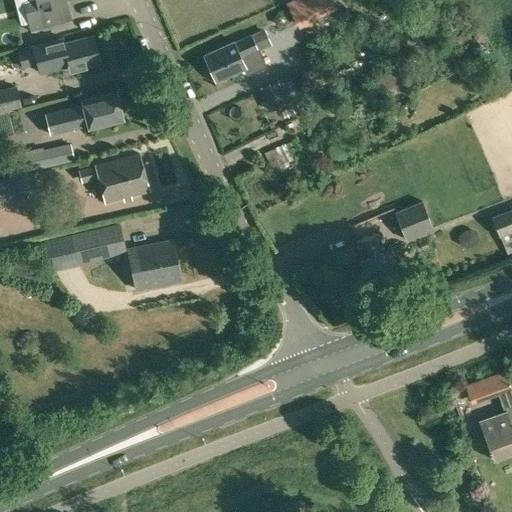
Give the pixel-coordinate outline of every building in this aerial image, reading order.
[(30,31),(72,20),(66,0),(27,0),(22,1),(30,31)] [(204,55),(203,55),(215,82),(236,72),(238,78),(241,76),(242,77),(273,63),(256,26),(225,40),(227,44),(204,55)] [(63,36),(31,44),(39,74),(68,67),(69,72),(87,67),(101,64),(93,34),(65,41),(63,36)] [(420,81),(425,77),(424,76),(433,71),(428,63),(414,71),(420,81)] [(401,68),(374,83),(383,100),(410,85),(401,68)] [(268,109),(288,100),(299,95),(290,75),(278,79),(259,89),(268,109)] [(0,111),(22,106),(16,85),(0,88),(0,111)] [(88,129),(123,121),(116,92),(81,100),(82,104),(44,113),(50,135),(87,126),(88,129)] [(25,171),(74,160),(70,143),(21,154),(25,171)] [(149,191),(139,153),(95,165),(95,164),(78,168),(82,183),(98,178),(105,202),(122,198),(124,203),(133,201),(131,195),(149,191)] [(0,204),(10,203),(5,180),(0,181),(0,204)] [(405,240),(433,228),(422,200),(394,211),(405,240)] [(511,208),(491,216),(499,237),(502,245),(511,240),(511,208)] [(119,223),(86,231),(93,259),(126,252),(119,223)] [(385,249),(378,232),(356,241),(363,257),(360,259),(373,291),(401,280),(388,247),(385,249)] [(135,289),(181,280),(173,239),(127,249),(135,289)] [(478,379),(484,394),(491,391),(497,394),(511,389),(504,370),(478,379)] [(452,396),(453,396),(464,392),(461,386),(450,389),(452,396)] [(503,411),(477,421),(487,448),(486,449),(488,453),(489,454),(491,459),(511,451),(511,429),(511,428),(511,391),(511,389),(497,394),(503,411)]
